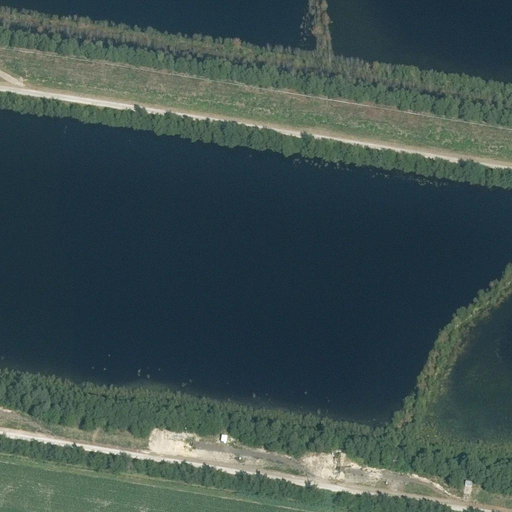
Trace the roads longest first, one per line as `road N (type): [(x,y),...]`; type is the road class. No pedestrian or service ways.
road 1 (track): [(0,89),(511,172)]
road 2 (track): [(505,511),(0,431)]
